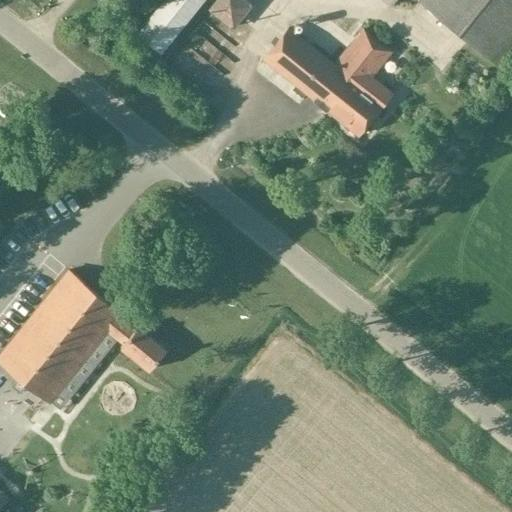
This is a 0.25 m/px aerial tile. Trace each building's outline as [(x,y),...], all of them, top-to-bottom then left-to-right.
[(161,54),(204,0),(162,0),(136,34),(161,54)] [(233,30),(254,4),(248,0),(215,0),(208,9),(233,30)] [(497,66),(511,47),(511,0),(419,0),(418,1),(497,66)] [(288,28),(263,59),(358,135),(384,105),(394,93),(372,75),(391,52),(363,29),(334,65),(288,28)] [(149,370),(166,349),(137,326),(134,330),(119,317),(122,314),(68,270),(0,353),(0,361),(51,402),(108,331),(123,344),(121,347),(149,370)]
